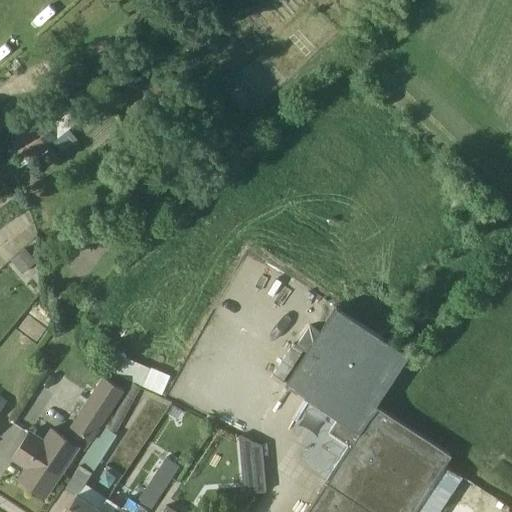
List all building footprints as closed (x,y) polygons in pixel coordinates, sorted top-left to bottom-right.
[(102,41),(93,49),(98,56),(107,47),(102,41)] [(72,93),(82,85),(77,78),(67,86),(72,93)] [(76,122),(61,101),(50,109),(51,110),(42,118),(38,113),(27,122),(30,127),(12,141),(28,162),(48,146),(48,145),(69,128),(76,122)] [(59,158),(52,148),(43,156),(50,165),(59,158)] [(110,217),(102,225),(119,242),(127,235),(110,217)] [(27,248),(12,260),(24,274),(38,261),(27,248)] [(359,431),(330,475),(377,507),(384,511),(412,511),(434,480),(452,454),(377,404),(410,354),(337,306),(286,383),(359,431)] [(44,367),(21,419),(39,428),(63,376),(44,367)] [(171,376),(152,367),(143,386),(162,395),(171,376)] [(46,496),(79,446),(86,436),(92,440),(125,390),(105,377),(72,427),(66,437),(52,428),(45,440),(34,433),(31,431),(13,458),(27,467),(19,479),(46,496)] [(108,498),(86,483),(115,439),(103,431),(69,483),(80,490),(65,511),(99,511),(105,503),(108,498)] [(245,492),(265,491),(262,455),(241,457),(245,492)] [(149,511),(178,469),(165,461),(144,493),(137,488),(124,509),(108,498),(105,503),(99,511),(149,511)] [(373,511),(377,507),(330,475),(305,511),(373,511)]
